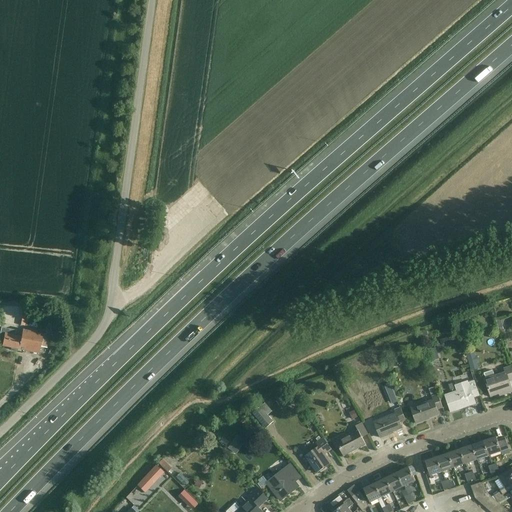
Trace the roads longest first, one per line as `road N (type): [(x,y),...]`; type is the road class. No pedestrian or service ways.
road 1 (motorway): [(511,5),(182,298),(0,479)]
road 2 (motorway): [(11,511),(255,271),(511,46)]
road 3 (unclassified): [(0,434),(105,325),(151,0)]
road 4 (residential): [(511,415),(368,463),(304,510)]
